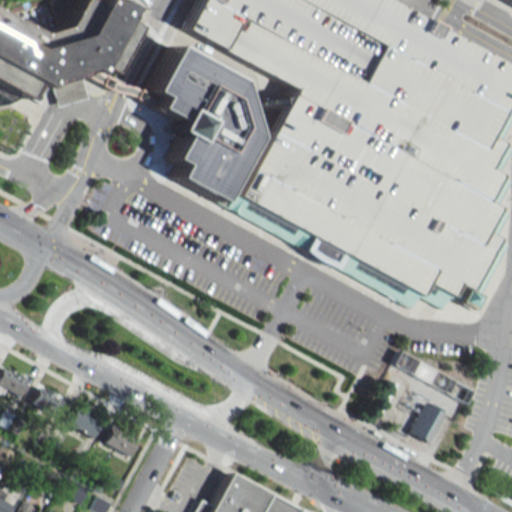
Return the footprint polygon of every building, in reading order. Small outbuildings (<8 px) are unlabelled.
[(0,0),(0,105),(9,104),(15,101),(21,95),(33,102),(44,82),(51,106),(81,97),(75,74),(96,86),(130,25),(115,17),(121,6),(118,5),(116,0),(70,0),(57,26),(33,33),(0,15),(0,0)] [(190,0),(175,28),(284,87),(263,125),(254,142),(218,207),(404,307),(410,295),(434,309),(441,296),(464,309),(499,244),(487,237),(500,213),(489,206),(502,180),(490,173),(504,149),(490,142),(511,103),(511,72),(380,0),(190,0)] [(163,45),(139,89),(150,95),(144,107),(166,119),(160,130),(170,135),(158,158),(169,164),(163,176),(218,207),(254,142),(243,136),(227,79),(163,45)] [(467,387),(390,353),(384,367),(460,401),(467,387)] [(0,389),(14,397),(23,378),(0,366),(0,389)] [(25,404),(50,415),(59,397),(34,385),(25,404)] [(417,402),(401,431),(422,443),(438,413),(417,402)] [(61,424),(85,437),(95,418),(71,405),(61,424)] [(98,443),(123,455),(132,439),(106,426),(98,443)] [(297,511),(221,473),(205,505),(194,500),(188,511),(297,511)] [(84,508),(91,511),(100,511),(106,503),(92,495),(84,508)] [(31,511),(34,508),(19,500),(12,511),(31,511)]
